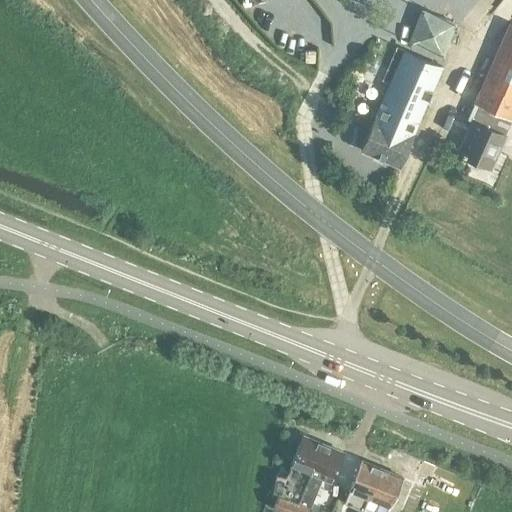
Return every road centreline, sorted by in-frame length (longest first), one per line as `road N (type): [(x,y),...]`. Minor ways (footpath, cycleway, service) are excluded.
road 1 (tertiary): [(0,225),(333,356)]
road 2 (track): [(100,511),(118,375),(105,346),(52,307),(40,287),(57,248)]
road 3 (tertiary): [(333,356),(511,427)]
road 4 (track): [(6,473),(22,333),(40,287)]
